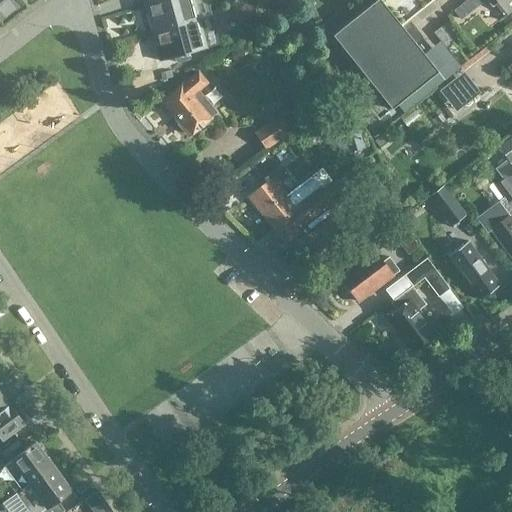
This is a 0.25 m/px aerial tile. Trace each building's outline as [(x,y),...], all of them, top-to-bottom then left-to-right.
[(154,0),(143,3),(151,33),(156,32),(198,20),(192,0),(154,0)] [(377,0),(333,36),(344,49),(340,52),(352,67),(349,70),(360,85),(357,87),(369,102),(366,105),(378,121),(389,112),(388,112),(438,72),(401,26),(434,0),(377,0)] [(468,0),(467,0),(453,11),(461,21),(476,9),(468,0)] [(511,0),(485,0),(492,8),(497,3),(507,15),(511,10),(511,0)] [(206,49),(198,20),(156,32),(159,44),(155,46),(160,62),(175,58),(176,62),(179,64),(189,61),(191,58),(190,54),(206,49)] [(163,101),(191,135),(198,130),(199,131),(206,125),(205,124),(212,118),(211,118),(218,113),(199,90),(208,83),(199,72),(185,84),(185,83),(163,101)] [(441,92),(449,102),(456,96),(463,105),(478,93),(471,84),(463,89),(456,80),(441,92)] [(254,133),(267,150),(292,132),(291,131),(301,125),(290,110),(281,116),(280,115),(254,133)] [(357,124),(342,129),(350,153),(365,148),(357,124)] [(510,164),(511,162),(511,137),(499,147),(510,164)] [(257,158),(250,164),(262,180),(278,168),(270,157),(261,163),(257,158)] [(282,179),(277,183),(274,179),(251,197),(274,227),(273,227),(274,228),(322,190),(322,189),(332,181),(323,170),(293,193),(282,179)] [(511,200),(511,184),(507,178),(506,177),(493,187),(506,205),(511,200)] [(465,215),(442,186),(427,198),(450,227),(465,215)] [(322,190),(274,228),(287,245),(296,238),(298,240),(298,241),(313,255),(365,215),(352,199),(338,210),(322,190)] [(511,214),(507,218),(500,210),(485,221),(491,230),(511,258),(511,214)] [(480,300),(500,285),(467,242),(447,257),(480,300)] [(425,253),(449,282),(458,274),(434,246),(425,253)] [(374,253),(339,279),(345,286),(345,290),(349,296),(352,296),(358,303),(399,272),(388,259),(382,264),(374,253)] [(423,280),(435,271),(426,260),(404,277),(412,288),(423,280)] [(449,290),(435,271),(423,280),(438,299),(449,290)] [(425,306),(411,288),(390,304),(396,312),(386,320),(403,343),(402,346),(407,352),(410,352),(412,355),(436,337),(418,312),(425,306)] [(0,411),(9,405),(0,392),(0,411)] [(0,442),(27,422),(18,409),(14,412),(9,405),(0,411),(0,442)] [(8,483),(16,494),(42,475),(52,468),(35,444),(11,461),(21,474),(8,483)] [(42,475),(16,494),(29,511),(62,511),(64,511),(57,500),(70,491),(52,468),(42,475)] [(96,494),(86,501),(93,511),(103,503),(96,494)]
